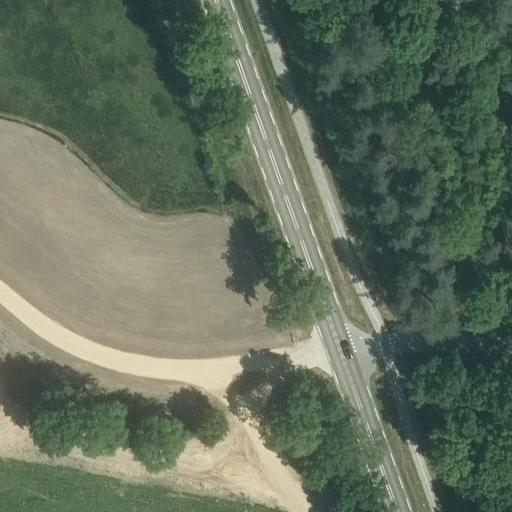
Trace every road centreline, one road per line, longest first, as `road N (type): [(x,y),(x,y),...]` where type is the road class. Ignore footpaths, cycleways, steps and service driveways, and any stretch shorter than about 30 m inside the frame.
road 1 (primary): [(341,345),(219,0)]
road 2 (track): [(448,339),(437,226),(376,0)]
road 3 (track): [(198,363),(126,362),(57,336),(0,293)]
road 4 (track): [(312,511),(198,363)]
road 5 (primary): [(400,511),(341,345)]
road 6 (unclassified): [(341,345),(410,336),(511,345)]
road 7 (track): [(198,363),(341,345)]
